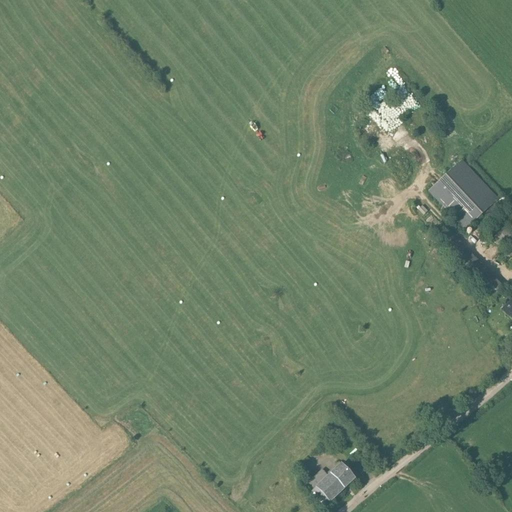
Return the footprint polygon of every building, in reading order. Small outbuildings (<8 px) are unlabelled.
[(461,159),(427,193),(466,234),(501,199),(461,159)] [(511,240),(501,231),(491,241),(501,251),(511,240)] [(492,303),(504,292),(452,239),(440,250),(492,303)] [(511,302),(502,313),(511,323),(511,302)] [(360,457),(352,465),(362,476),(370,468),(360,457)] [(328,478),(308,496),(323,511),(355,482),(341,466),(328,478)] [(308,496),(328,478),(322,472),(302,490),(308,496)]
